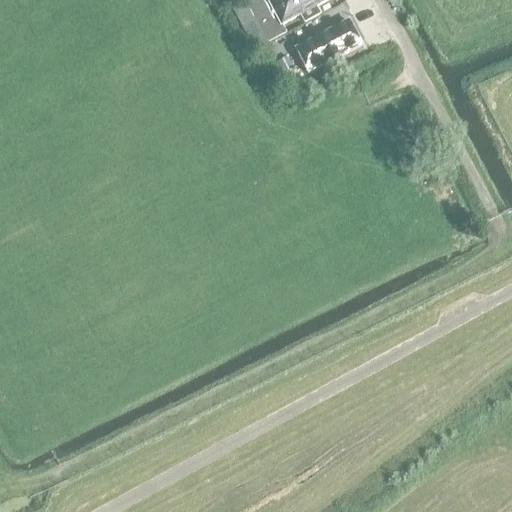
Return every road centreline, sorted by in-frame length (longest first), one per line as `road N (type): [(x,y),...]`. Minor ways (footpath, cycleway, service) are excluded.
road 1 (residential): [(493,218),(377,0)]
road 2 (track): [(289,146),(417,75)]
